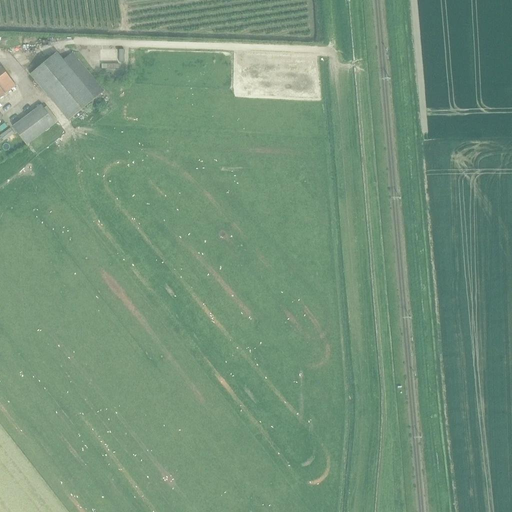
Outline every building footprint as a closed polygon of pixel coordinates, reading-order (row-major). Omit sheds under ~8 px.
[(108,60),(117,60),(117,47),(100,47),(100,58),(108,57),(108,60)] [(72,52),(62,60),(55,52),(29,74),(68,121),(104,90),(72,52)] [(0,96),(15,85),(1,67),(0,67),(0,96)] [(26,146),(55,125),(40,105),(12,127),(26,146)] [(0,137),(3,141),(13,134),(9,128),(0,134),(0,137)]
